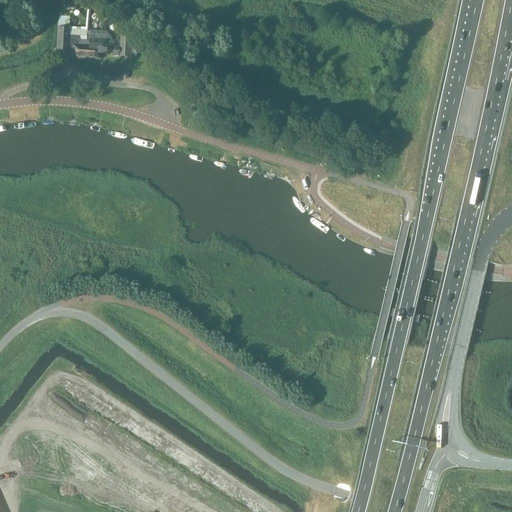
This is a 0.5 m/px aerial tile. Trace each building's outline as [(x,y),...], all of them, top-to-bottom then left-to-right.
[(72,56),(86,57),(87,46),(89,46),(89,40),(86,40),(87,31),(70,30),(71,12),(61,11),(58,51),(68,51),(72,51),(72,56)] [(87,46),(86,57),(100,58),(100,53),(105,54),(106,44),(111,45),(111,38),(107,33),(90,32),(89,40),(89,46),(87,46)] [(129,41),(130,34),(129,34),(123,33),(120,33),(120,34),(119,43),(119,48),(113,47),(113,51),(112,55),(118,56),(118,57),(129,57),(129,56),(136,57),(137,45),(134,45),(134,42),(129,41)] [(397,290),(397,293),(420,299),(421,298),(421,296),(421,295),(398,290),(397,290)] [(391,309),(389,315),(389,316),(417,323),(418,322),(419,316),(419,315),(391,308),(391,309)]
